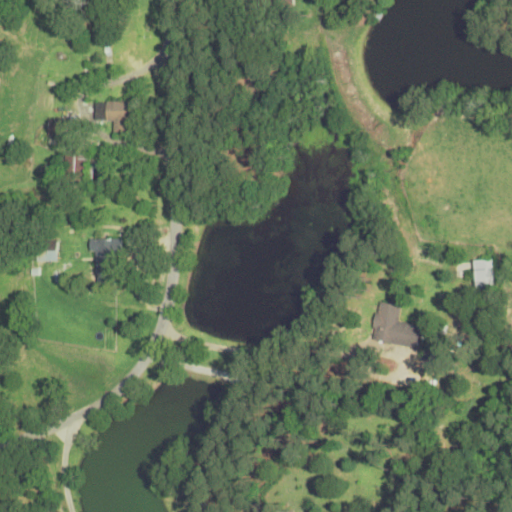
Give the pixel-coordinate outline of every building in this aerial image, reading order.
[(133,103),(94,103),(94,123),(113,123),(113,133),(133,133),(133,103)] [(86,155),(64,155),(64,188),(86,188),(86,155)] [(96,284),(120,283),(120,240),(90,240),(90,253),(96,253),(96,284)] [(493,291),(492,250),(474,250),(474,292),(493,291)] [(373,341),(420,349),(424,327),(399,323),(402,306),(380,302),(373,341)]
